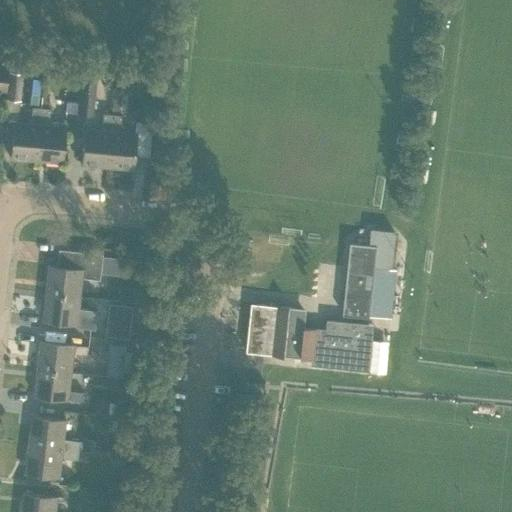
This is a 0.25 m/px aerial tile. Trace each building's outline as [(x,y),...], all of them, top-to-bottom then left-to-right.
[(23,71),(9,70),(6,99),(20,100),(23,71)] [(10,157),(35,160),(40,107),(31,106),(30,121),(13,120),(10,157)] [(50,108),(40,107),(35,160),(61,162),(64,125),(48,123),(50,108)] [(81,164),(106,166),(111,113),(102,112),(100,128),(84,126),(81,164)] [(111,113),(106,166),(132,169),(133,153),(148,155),(151,122),(135,121),(134,131),(119,130),(121,114),(111,113)] [(370,313),(391,315),(396,268),(389,268),(394,265),(397,234),(392,229),(371,228),(369,244),(351,242),(344,313),(369,316),(370,313)] [(109,246),(108,264),(137,264),(137,247),(109,246)] [(50,264),(46,292),(81,296),(83,277),(97,278),(98,271),(102,271),(104,253),(65,248),(63,265),(50,264)] [(79,314),(81,296),(46,292),(43,319),(78,323),(92,324),(93,316),(79,314)] [(109,301),(107,317),(130,319),(132,303),(109,301)] [(264,353),(365,363),(369,323),(328,319),(327,328),(301,325),(302,308),(281,305),(281,309),(251,306),(246,351),(264,353)] [(41,339),(38,367),(73,371),(75,352),(89,354),(90,346),(76,344),(41,339)] [(70,390),(73,371),(38,367),(35,395),(70,399),(83,400),(84,392),(70,390)] [(33,414),(30,443),(80,449),(81,440),(65,438),(67,419),(33,414)] [(79,458),(80,449),(30,443),(26,472),(60,476),(63,456),(79,458)] [(24,491),(21,511),(56,511),(58,495),(24,491)]
